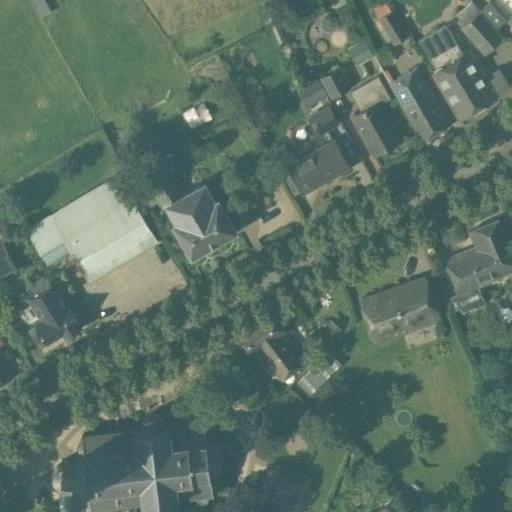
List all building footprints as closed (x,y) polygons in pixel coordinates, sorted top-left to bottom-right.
[(391,9),(385,0),(374,7),(379,16),(378,17),(394,44),(409,34),(392,8),(391,9)] [(481,10),(472,0),(453,16),(462,26),(461,27),(485,54),(505,37),(497,28),(482,9),(481,10)] [(511,0),(502,0),(511,11),(511,0)] [(491,1),(482,9),(497,28),(507,18),(491,1)] [(464,54),(446,23),(419,39),(437,69),(432,72),(459,118),(498,96),(471,50),(464,54)] [(347,45),(357,64),(373,55),(363,36),(347,45)] [(352,87),(340,65),(320,76),(331,98),(352,87)] [(450,124),(418,66),(390,82),(422,140),(450,124)] [(390,97),(378,75),(352,90),(363,110),(352,116),(374,154),(402,138),(381,102),(390,97)] [(340,123),(329,104),(309,115),(319,134),(340,123)] [(350,167),(334,138),(287,165),(303,193),(350,167)] [(183,193),(165,162),(146,173),(192,255),(237,230),(218,197),(215,199),(205,181),(183,193)] [(159,240),(118,172),(26,227),(48,265),(71,251),(90,282),(159,240)] [(475,245),(445,258),(459,292),(456,294),(457,296),(453,298),(456,307),(461,305),(463,311),(486,302),(479,285),(511,271),(511,252),(498,219),(469,231),(475,245)] [(0,274),(17,267),(0,230),(0,274)] [(51,286),(43,274),(43,275),(43,276),(27,286),(27,285),(26,286),(34,297),(30,300),(42,319),(37,323),(37,324),(30,328),(40,344),(47,340),(48,341),(63,331),(66,335),(82,325),(79,322),(80,321),(68,303),(68,304),(55,283),(51,286)] [(440,318),(425,276),(361,298),(376,340),(440,318)] [(285,328),(273,311),(236,338),(249,355),(252,352),(270,377),(302,353),(284,329),(285,328)] [(345,321),(339,316),(335,321),(331,318),(320,331),(332,341),(343,328),(341,327),(345,321)] [(330,349),(312,366),(298,380),(311,393),(325,379),(343,362),(330,349)] [(168,423),(166,423),(166,421),(165,420),(164,418),(164,417),(163,416),(161,414),(160,413),(158,412),(156,412),(153,412),(152,412),(149,412),(147,413),(145,414),(144,416),(143,416),(142,418),(142,420),(141,421),(141,423),(141,425),(118,429),(118,427),(117,427),(117,428),(117,429),(115,429),(115,430),(105,431),(104,430),(104,429),(102,430),(102,431),(98,431),(98,430),(98,429),(97,428),(97,427),(96,427),(94,426),(93,426),(91,426),(90,427),(89,428),(89,429),(88,430),(88,431),(88,432),(88,433),(88,432),(87,432),(87,431),(84,432),(84,433),(84,434),(83,434),(83,436),(84,436),(84,437),(83,437),(82,437),(80,438),(79,439),(78,440),(77,441),(77,442),(76,443),(76,444),(76,445),(77,447),(77,448),(78,449),(78,450),(80,451),(81,452),(82,452),(84,452),(85,452),(86,452),(86,453),(80,454),(80,453),(77,453),(78,456),(78,458),(67,460),(67,459),(63,460),(63,463),(61,463),(59,464),(58,465),(57,466),(56,468),(55,470),(54,471),(54,473),(54,475),(55,477),(56,478),(57,480),(58,482),(60,483),(62,483),(63,484),(65,484),(66,487),(70,486),(81,485),(81,487),(81,490),(84,489),(90,488),(90,489),(88,489),(86,490),(85,491),(83,493),(83,494),(82,496),(82,497),(82,498),(82,499),(83,500),(84,501),(85,502),(86,503),(87,504),(89,504),(91,504),(92,504),(92,505),(91,505),(91,508),(92,508),(93,508),(93,509),(97,509),(100,511),(101,511),(111,511),(119,511),(118,505),(123,505),(126,505),(126,506),(131,506),(131,504),(132,504),(133,505),(134,507),(135,509),(137,510),(139,511),(140,511),(147,511),(148,511),(150,511),(152,510),(153,508),(154,507),(155,505),(156,503),(156,502),(157,501),(158,501),(158,503),(163,502),(163,501),(163,500),(165,500),(175,499),(177,499),(177,500),(180,499),(180,498),(181,498),(191,497),(193,497),(193,498),(196,498),(196,497),(198,496),(208,495),(211,495),(211,496),(213,496),(213,495),(213,494),(214,494),(213,488),(214,488),(216,487),(217,486),(218,485),(219,483),(219,482),(219,481),(219,480),(218,478),(217,477),(216,476),(214,475),(213,475),(210,475),(210,472),(213,471),(215,470),(218,468),(220,466),(221,464),(222,463),(223,461),(223,459),(223,457),(223,456),(223,455),(223,453),(222,451),(221,449),(220,447),(219,446),(218,445),(216,444),(214,443),(213,443),(210,442),(209,442),(207,442),(206,438),(207,438),(207,435),(206,436),(206,434),(207,434),(208,433),(209,433),(210,431),(211,430),(211,429),(211,428),(211,427),(210,426),(209,425),(208,424),(206,424),(204,424),(204,422),(206,422),(205,419),(204,419),(204,418),(202,418),(202,419),(199,419),(199,420),(189,421),(187,421),(187,420),(184,420),(184,421),(183,421),(183,422),(172,423),(172,422),(171,423),(171,422),(168,422),(168,423)] [(306,475),(286,467),(281,478),(301,486),(306,475)] [(406,511),(398,503),(388,511),(406,511)]
